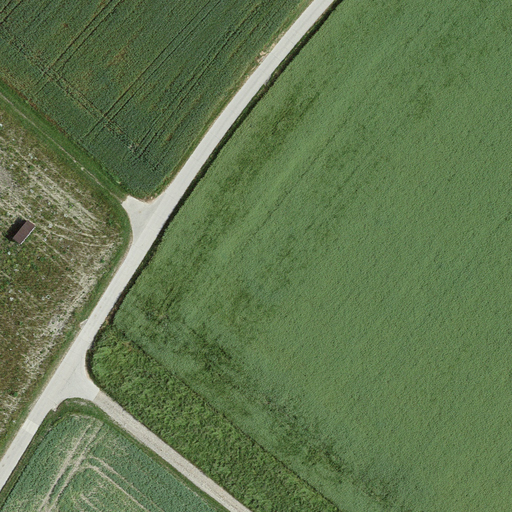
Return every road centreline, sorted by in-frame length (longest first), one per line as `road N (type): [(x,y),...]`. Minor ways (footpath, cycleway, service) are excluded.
road 1 (unclassified): [(327,0),(211,141),(0,480)]
road 2 (track): [(239,511),(65,372)]
road 3 (track): [(155,226),(0,89)]
